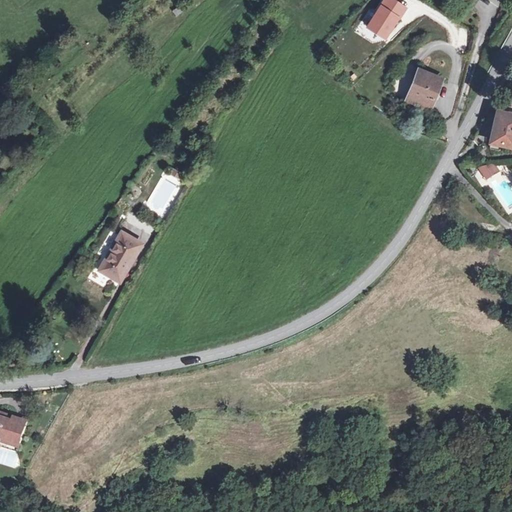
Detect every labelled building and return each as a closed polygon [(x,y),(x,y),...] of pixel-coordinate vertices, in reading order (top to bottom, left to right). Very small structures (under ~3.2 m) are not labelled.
[(442,81),(419,70),(407,99),(429,107),(442,81)] [(511,116),(502,114),(495,143),(511,146),(511,116)] [(188,169),(177,162),(174,168),(185,174),(188,169)] [(493,168),(496,173),(499,171),(496,166),(494,167),(493,165),(489,166),(491,169),(493,168)] [(489,166),(479,168),(487,179),(496,173),(493,168),(491,169),(489,166)] [(124,227),(108,257),(128,268),(145,239),(124,227)] [(108,257),(104,264),(123,276),(128,268),(108,257)] [(23,415),(12,412),(10,416),(0,412),(0,431),(16,437),(23,415)] [(0,431),(0,436),(14,441),(16,437),(0,431)]
